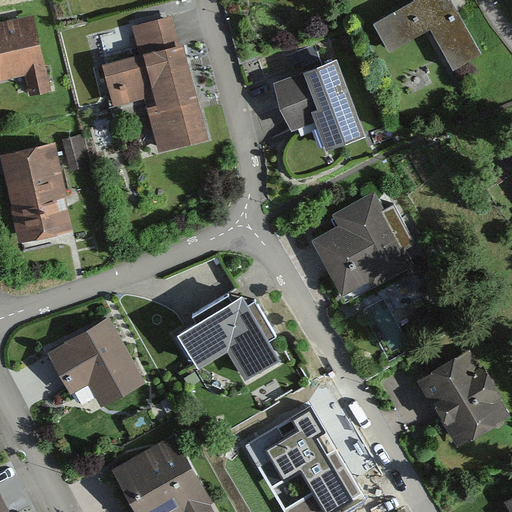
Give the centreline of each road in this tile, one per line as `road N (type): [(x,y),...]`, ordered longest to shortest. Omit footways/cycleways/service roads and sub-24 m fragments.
road 1 (residential): [(422,511),(278,265),(241,217)]
road 2 (residential): [(241,217),(212,239),(0,319)]
road 3 (residential): [(206,0),(251,177),(241,217)]
road 4 (residential): [(0,380),(67,511)]
